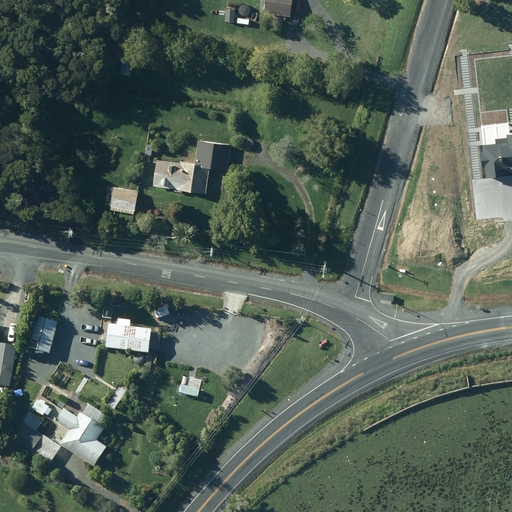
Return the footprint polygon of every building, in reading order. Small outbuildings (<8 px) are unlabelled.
[(265,0),(264,14),(290,17),(292,0),(265,0)] [(113,60),(112,75),(130,76),(131,61),(113,60)] [(180,163),(156,160),(152,187),(205,194),(209,169),(226,171),(230,144),(197,140),(194,163),(180,162),(180,163)] [(453,233),(464,189),(428,179),(419,210),(424,211),(421,224),(453,233)] [(138,191),(113,186),(109,210),(134,214),(138,191)] [(499,252),(477,250),(476,267),(498,269),(499,252)] [(59,321),(35,316),(28,347),(52,352),(59,321)] [(110,323),(108,350),(152,354),(155,327),(132,325),(133,320),(119,319),(118,324),(110,323)] [(0,385),(11,387),(18,345),(0,341),(0,385)] [(116,410),(130,390),(122,385),(109,405),(116,410)] [(69,403),(57,422),(70,430),(60,445),(96,467),(109,448),(98,441),(107,427),(69,403)] [(31,456),(45,437),(25,422),(11,441),(31,456)]
